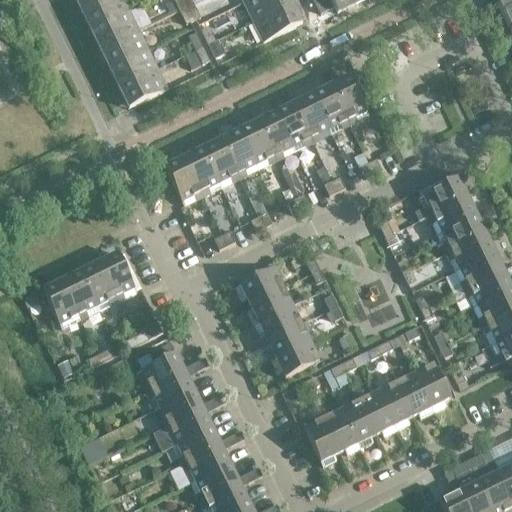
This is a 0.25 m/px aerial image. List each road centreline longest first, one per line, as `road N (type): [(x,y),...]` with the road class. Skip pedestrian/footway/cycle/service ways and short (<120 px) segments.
road 1 (residential): [(292,508),(195,292),(206,277),(511,133)]
road 2 (residential): [(334,511),(511,425)]
